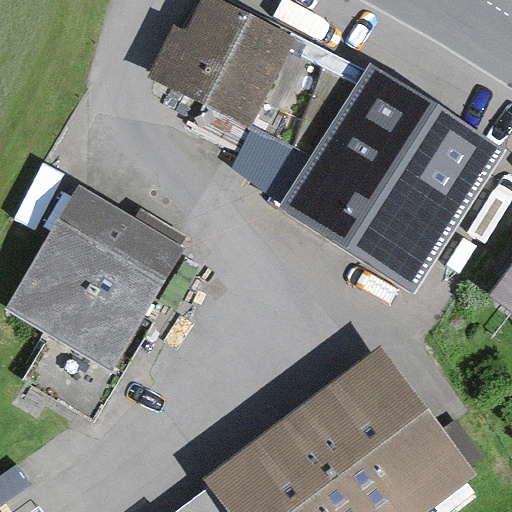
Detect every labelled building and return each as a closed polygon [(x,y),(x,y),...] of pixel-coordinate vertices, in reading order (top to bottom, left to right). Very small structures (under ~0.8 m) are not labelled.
[(174,19),(149,71),(252,121),(295,33),(226,0),(203,0),(190,27),(174,19)] [(369,56),(279,197),(414,283),(505,142),(369,56)] [(185,239),(79,176),(1,306),(47,333),(20,379),(92,422),(153,320),(141,313),(185,239)] [(511,257),(489,288),(511,305),(511,257)] [(419,511),(478,468),(382,340),(205,471),(235,511),(419,511)]
